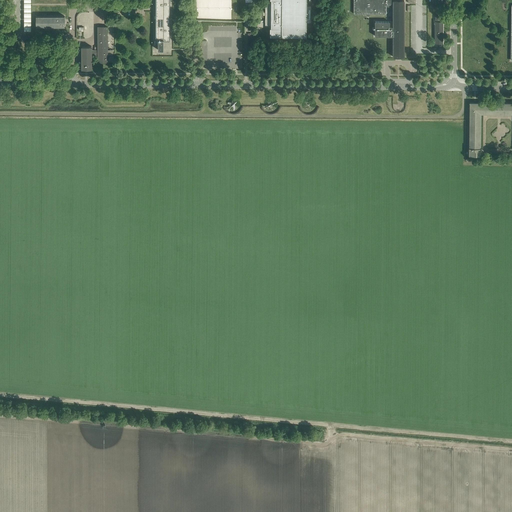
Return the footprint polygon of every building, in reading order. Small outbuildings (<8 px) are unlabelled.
[(155,0),(156,42),(158,42),(158,50),(163,50),(163,40),(170,40),(169,0),(155,0)] [(307,6),(307,5),(307,2),(306,0),(271,0),(271,2),(265,2),(265,12),(266,12),(266,15),(265,15),(265,25),(271,25),(271,28),(270,28),(270,36),(306,36),(307,22),(311,22),(311,6),(307,6)] [(354,13),(386,14),(386,7),(393,6),(393,4),(391,4),(390,0),(353,0),(354,1),(343,1),(343,7),(352,7),(352,3),(354,3),(354,13)] [(397,0),(396,0),(393,0),(393,4),(393,6),(393,21),(375,21),(375,36),(393,36),(393,57),(397,57),(397,59),(400,59),(400,57),(404,57),(404,0),(400,0),(399,0),(397,0)] [(36,26),(65,26),(65,16),(36,16),(36,26)] [(108,62),(108,61),(108,26),(98,26),(98,50),(92,50),(92,46),(82,46),(82,53),(81,53),(81,56),(82,56),(82,69),(86,68),(88,68),(92,68),(92,55),(98,55),(98,62),(108,62)] [(511,103),(470,103),(469,148),(469,155),(480,155),(480,153),(479,153),(479,150),(480,150),(480,148),(480,113),(498,113),(498,112),(500,112),(500,113),(511,113),(511,103)]
